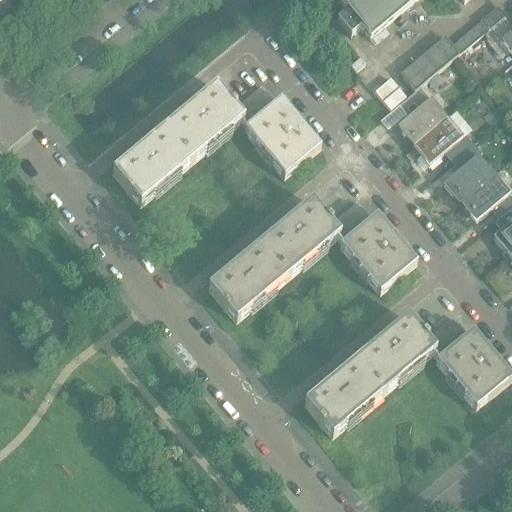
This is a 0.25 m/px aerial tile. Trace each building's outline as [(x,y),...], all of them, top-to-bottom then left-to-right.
[(472,0),(335,0),(333,3),(346,18),(337,26),(351,42),(360,35),(369,46),(424,0),(458,0),(464,7),(472,0)] [(497,12),(476,29),(484,38),(505,21),(497,12)] [(511,30),(505,21),(484,38),(503,61),(509,56),(511,59),(511,30)] [(428,84),(438,77),(458,59),(444,42),(399,79),(414,96),(420,92),(428,84)] [(359,63),(350,71),(355,77),(364,69),(359,63)] [(438,77),(428,84),(434,92),(444,84),(438,77)] [(390,83),(374,96),(390,114),(405,101),(390,83)] [(280,107),(276,111),(260,91),(234,112),(232,109),(230,110),(243,125),(240,128),(246,136),(244,137),(284,184),(319,154),(280,107)] [(416,150),(447,124),(420,92),(414,96),(414,97),(398,110),(409,122),(400,130),(416,150)] [(243,125),(230,110),(216,93),(164,136),(192,169),(240,128),(243,125)] [(468,136),(461,142),(447,124),(416,150),(423,158),(419,161),(428,171),(444,158),(452,168),(477,147),(468,136)] [(140,212),(192,169),(164,136),(112,179),(140,212)] [(477,161),(484,155),(477,147),(452,168),(459,176),(443,189),(451,199),(455,196),(463,206),(493,181),(477,161)] [(498,223),(511,211),(511,203),(493,181),(463,206),(478,225),(491,215),(498,223)] [(376,222),(371,226),(356,207),(331,228),(328,225),(326,227),(339,241),(335,244),(341,250),(340,252),(379,299),(415,269),(376,222)] [(339,241),(326,227),(311,208),(259,252),(287,284),(335,244),(339,241)] [(511,211),(498,223),(505,232),(493,243),(508,262),(511,258),(511,211)] [(235,328),(287,284),(259,252),(208,295),(235,328)] [(472,338),(468,341),(452,322),(426,344),(423,341),(422,342),(434,358),(432,360),(438,366),(435,368),(475,415),(511,385),(472,338)] [(434,358),(422,342),(407,324),(355,367),(382,401),(432,360),(434,358)] [(331,443),(382,401),(355,367),(304,410),(331,443)]
